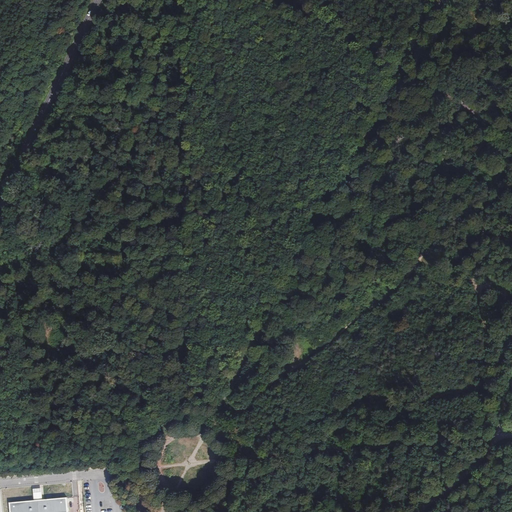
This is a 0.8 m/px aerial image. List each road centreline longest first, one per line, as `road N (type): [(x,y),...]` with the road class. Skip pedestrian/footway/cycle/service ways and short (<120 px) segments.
road 1 (track): [(450,0),(161,511)]
road 2 (track): [(186,464),(295,0)]
road 3 (track): [(186,464),(178,0)]
road 4 (track): [(102,472),(511,435)]
road 5 (track): [(297,0),(511,131)]
road 6 (secondary): [(0,202),(97,0)]
road 7 (track): [(161,446),(176,433),(203,434),(218,450),(219,471),(200,492),(180,493),(160,475),(158,455)]
road 8 (track): [(413,511),(488,451),(511,396)]
